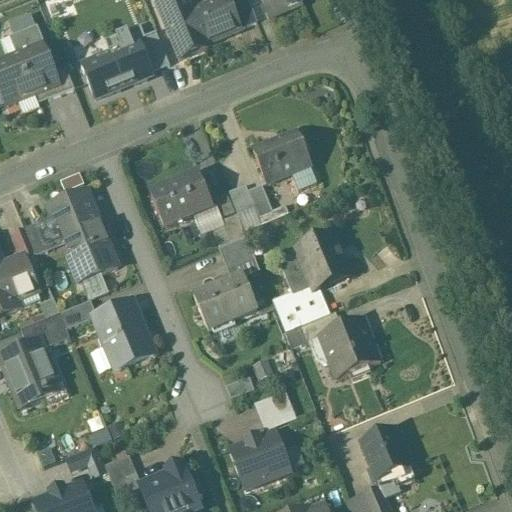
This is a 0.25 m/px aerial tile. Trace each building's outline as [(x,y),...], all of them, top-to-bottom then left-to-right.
[(185,17),(177,0),(157,8),(180,63),(208,51),(207,48),(198,51),(184,18),(185,17)] [(241,0),(235,3),(228,6),(240,33),(257,26),(245,0),(241,0)] [(298,0),(259,0),(268,22),(302,9),(299,1),(298,0)] [(185,17),(184,18),(198,51),(207,48),(240,34),(240,33),(228,6),(226,1),(185,17)] [(150,76),(169,69),(156,36),(145,41),(141,30),(129,35),(134,48),(138,46),(150,76)] [(36,32),(16,41),(22,57),(0,66),(0,92),(7,110),(34,99),(37,108),(48,104),(45,95),(57,90),(51,76),(41,50),(43,50),(36,32)] [(96,102),(151,79),(150,76),(138,46),(134,48),(83,69),(96,102)] [(74,93),(64,70),(51,76),(57,90),(45,95),(48,104),(74,93)] [(297,137),(253,155),(266,189),(311,170),(297,137)] [(64,192),(81,187),(78,176),(61,181),(64,192)] [(186,186),(151,200),(164,232),(212,212),(198,179),(185,184),(186,186)] [(261,190),(247,195),(245,190),(229,196),(238,219),(253,213),(257,222),(272,216),(261,190)] [(87,198),(48,212),(52,222),(56,220),(64,240),(65,243),(100,228),(87,198)] [(238,219),(221,226),(229,248),(246,241),(238,219)] [(52,222),(38,228),(46,248),(64,240),(56,220),(52,222)] [(38,228),(24,233),(36,260),(49,255),(46,248),(38,228)] [(65,243),(64,243),(72,265),(69,266),(78,288),(118,272),(100,228),(65,243)] [(11,238),(19,259),(35,299),(49,293),(36,260),(24,233),(11,238)] [(332,238),(295,253),(303,273),(311,292),(317,290),(348,277),(332,238)] [(229,248),(218,253),(232,286),(242,281),(239,272),(256,265),(246,241),(229,248)] [(19,259),(5,264),(0,251),(0,320),(20,312),(18,306),(35,299),(19,259)] [(303,273),(285,280),(292,298),(293,299),(311,292),(303,273)] [(232,286),(194,302),(208,338),(257,316),(242,281),(232,286)] [(311,292),(293,299),(292,298),(272,306),(285,338),(299,332),(330,320),(317,290),(311,292)] [(90,306),(59,319),(66,335),(94,323),(97,322),(90,306)] [(97,322),(94,323),(115,374),(153,358),(132,307),(97,322)] [(330,320),(299,332),(305,348),(320,342),(343,332),(336,317),(330,320)] [(59,319),(31,331),(37,346),(40,345),(43,354),(69,343),(66,335),(59,319)] [(343,332),(320,342),(337,385),(380,368),(362,324),(343,332)] [(37,346),(0,362),(0,365),(20,413),(49,401),(44,389),(56,384),(43,354),(40,345),(37,346)] [(229,400),(252,393),(248,381),(225,388),(229,400)] [(285,397),(275,401),(285,425),(295,421),(285,397)] [(275,401),(254,409),(263,433),(285,425),(275,401)] [(100,417),(84,423),(93,450),(110,444),(100,417)] [(113,442),(124,436),(117,423),(106,428),(113,442)] [(394,436),(361,449),(377,486),(391,480),(409,472),(394,436)] [(275,438),(258,445),(257,442),(246,446),(247,449),(230,455),(245,495),(290,478),(275,438)] [(94,454),(76,462),(89,495),(95,511),(96,511),(114,505),(94,454)] [(128,460),(104,471),(115,497),(140,487),(128,460)] [(409,472),(391,480),(397,493),(414,485),(409,472)] [(199,511),(185,475),(139,494),(146,511),(199,511)] [(388,511),(381,492),(360,502),(364,511),(388,511)] [(95,511),(89,495),(44,511),(95,511)]
